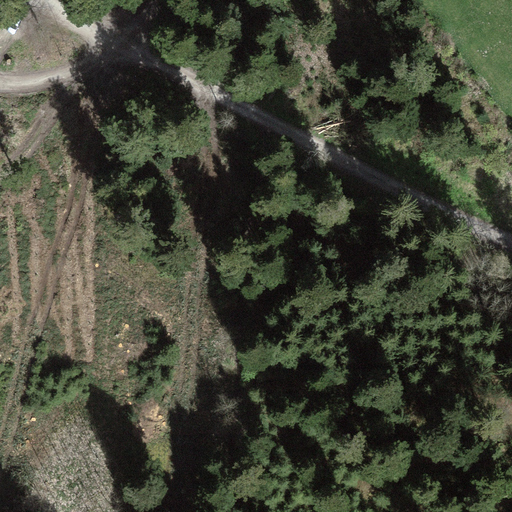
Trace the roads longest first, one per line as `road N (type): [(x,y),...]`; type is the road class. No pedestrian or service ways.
road 1 (track): [(511,240),(271,123)]
road 2 (track): [(271,123),(107,41)]
road 3 (track): [(107,41),(67,78),(0,83)]
